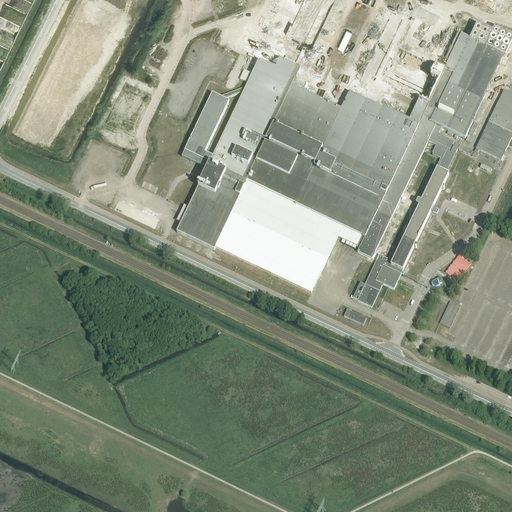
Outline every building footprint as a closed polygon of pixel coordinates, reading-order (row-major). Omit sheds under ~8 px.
[(483,8),(511,15),(511,0),(509,0),(509,1),(511,1),(511,8),(500,5),(501,0),(477,0),(477,2),(485,3),(483,8)] [(345,51),(354,32),(348,29),(340,48),(345,51)] [(362,71),(364,66),(354,62),(352,67),(362,71)] [(252,167),(256,157),(239,149),(235,159),(252,167)] [(490,173),(492,169),(482,164),(480,168),(490,173)] [(116,211),(159,227),(163,214),(121,198),(116,211)] [(248,254),(248,251),(243,251),(243,254),(240,254),(240,259),(244,259),(252,260),(253,254),(248,254)] [(433,283),(431,286),(432,288),(435,289),(439,288),(438,286),(441,285),(439,279),(436,280),(435,283),(433,283)] [(451,301),(441,324),(452,328),(461,306),(451,301)] [(346,318),(366,325),(368,317),(348,310),(346,318)]
